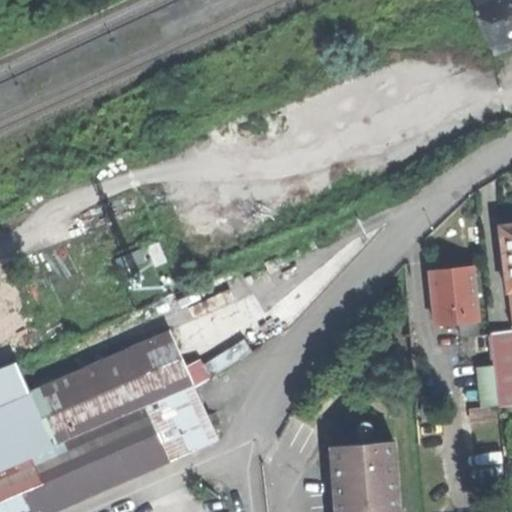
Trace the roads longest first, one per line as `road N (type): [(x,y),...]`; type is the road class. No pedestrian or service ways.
road 1 (residential): [(511,147),(440,202),(299,347),(250,442),(90,511)]
road 2 (track): [(511,87),(272,166),(147,177)]
